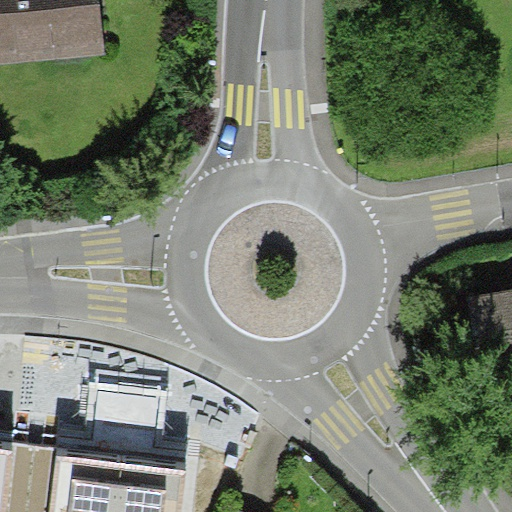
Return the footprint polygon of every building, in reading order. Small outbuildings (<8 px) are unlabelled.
[(96,0),(0,0),(0,61),(103,53),(96,0)] [(511,285),(467,293),(479,365),(511,359),(511,285)] [(0,511),(1,511),(9,439),(0,438),(0,511)] [(115,511),(122,452),(57,444),(49,511),(115,511)] [(177,511),(184,459),(122,452),(115,511),(177,511)] [(250,511),(227,503),(222,511),(250,511)]
